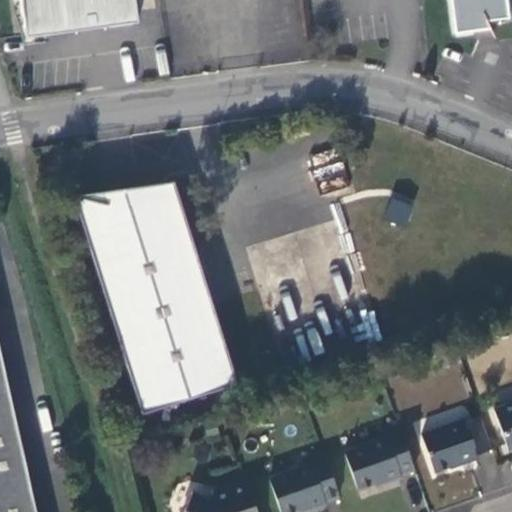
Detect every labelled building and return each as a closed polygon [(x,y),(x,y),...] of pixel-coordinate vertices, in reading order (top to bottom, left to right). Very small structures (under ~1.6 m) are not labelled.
[(135,0),(21,0),(27,37),(139,22),(135,0)] [(506,0),(449,0),(454,34),(473,32),(487,24),(486,22),(510,19),(506,0)] [(348,186),(341,156),(312,163),(319,193),(348,186)] [(172,182),(72,196),(82,198),(108,204),(111,214),(153,201),(172,182)] [(189,235),(172,182),(153,201),(111,214),(108,204),(82,198),(72,196),(142,414),(181,401),(180,397),(203,390),(237,386),(228,357),(222,350),(225,346),(218,340),(221,336),(200,269),(194,271),(191,261),(191,253),(191,243),(189,235)] [(390,196),(383,219),(405,226),(413,204),(390,196)] [(0,511),(35,511),(0,357),(0,511)] [(180,397),(181,401),(237,386),(203,390),(180,397)] [(511,402),(494,409),(508,452),(511,450),(511,402)] [(492,450),(480,417),(466,422),(465,420),(421,435),(434,472),(478,457),(477,455),(492,450)] [(415,471),(399,425),(383,431),(385,438),(344,452),(358,491),(384,482),(385,484),(402,478),(401,476),(415,471)] [(325,502),(339,497),(323,451),(307,457),(310,464),(269,478),(280,511),(298,511),(309,508),(309,510),(326,505),(325,502)] [(256,511),(246,482),(215,493),(209,502),(193,495),(184,511),(256,511)]
